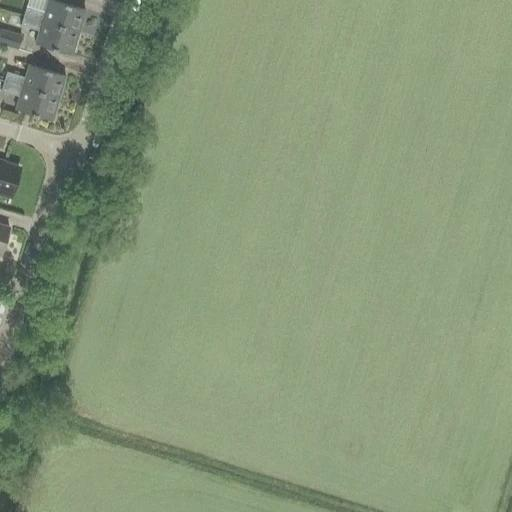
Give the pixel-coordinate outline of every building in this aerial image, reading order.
[(24,16),(78,33),(85,10),(50,0),(48,0),(45,12),(26,7),(24,16)] [(72,55),(78,33),(24,16),(21,26),(39,31),(35,44),(72,55)] [(0,43),(19,49),(23,37),(0,30),(0,29),(0,43)] [(4,82),(59,99),(65,76),(29,65),(25,78),(7,72),(4,82)] [(52,121),(59,99),(4,82),(1,92),(19,97),(16,110),(52,121)] [(0,193),(10,197),(19,168),(0,162),(0,193)] [(0,254),(1,255),(9,227),(0,224),(0,254)]
